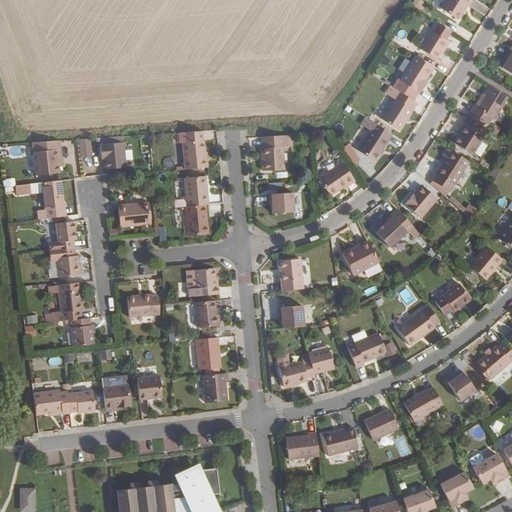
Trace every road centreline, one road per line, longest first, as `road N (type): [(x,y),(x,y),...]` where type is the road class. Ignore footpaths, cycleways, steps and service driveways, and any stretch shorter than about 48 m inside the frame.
road 1 (residential): [(508,0),(389,177),(318,227),(241,248)]
road 2 (residential): [(511,292),(408,372),(347,397),(260,417)]
road 3 (track): [(408,0),(330,125),(231,133)]
road 4 (residential): [(37,445),(260,417)]
road 5 (residential): [(241,248),(260,417)]
road 6 (residential): [(241,248),(100,259)]
